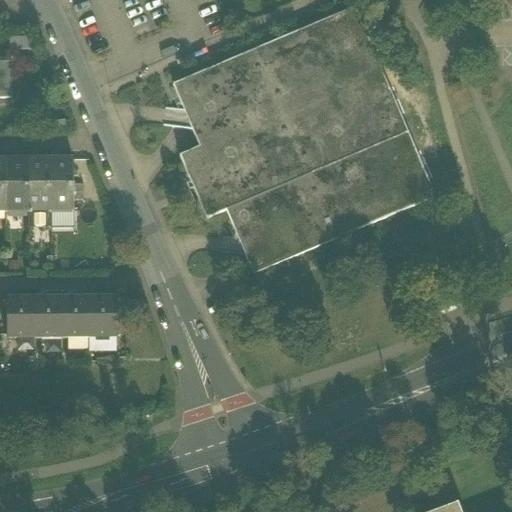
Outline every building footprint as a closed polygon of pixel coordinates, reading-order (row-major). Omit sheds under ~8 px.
[(229,212),(407,136),(353,11),(175,87),(202,150),(182,158),(209,221),(229,212)] [(0,100),(13,100),(13,63),(0,63),(0,100)] [(407,136),(229,212),(257,278),(435,202),(407,136)] [(72,160),(50,161),(50,214),(51,215),(73,214),(72,160)] [(28,161),(6,161),(6,215),(28,214),(28,161)] [(28,161),(28,214),(50,214),(50,161),(28,161)] [(28,214),(28,231),(30,231),(30,230),(49,230),(49,231),(51,231),(51,215),(50,214),(28,214)] [(8,339),(35,339),(35,301),(7,301),(8,339)] [(35,339),(63,339),(62,301),(35,301),(35,339)] [(63,339),(90,339),(90,301),(62,301),(63,339)] [(117,301),(90,301),(90,339),(118,338),(117,301)]
